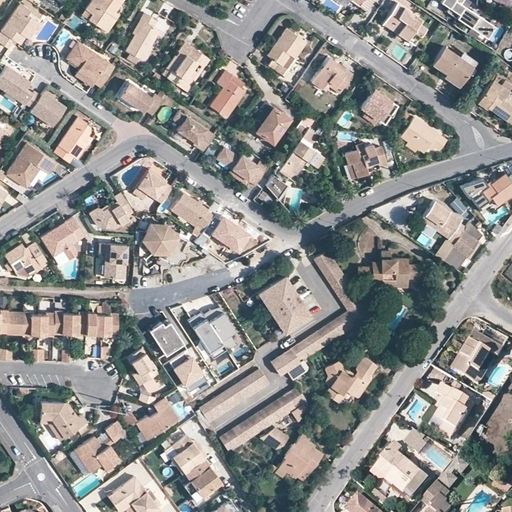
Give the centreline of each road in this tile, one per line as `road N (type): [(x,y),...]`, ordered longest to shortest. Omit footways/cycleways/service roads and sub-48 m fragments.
road 1 (residential): [(320,511),(469,293)]
road 2 (residential): [(485,155),(471,125),(289,0)]
road 3 (residential): [(485,155),(401,181),(291,240)]
road 4 (residential): [(291,240),(158,149),(131,146)]
road 5 (residential): [(135,302),(216,282),(291,240)]
road 6 (residential): [(131,146),(0,231)]
road 7 (residential): [(38,58),(55,82),(118,125),(131,146)]
road 8 (unknown): [(43,473),(144,402)]
road 9 (residential): [(174,0),(236,34),(253,28),(272,0)]
